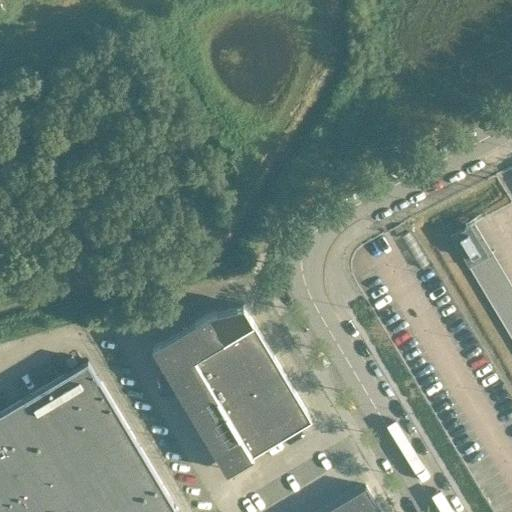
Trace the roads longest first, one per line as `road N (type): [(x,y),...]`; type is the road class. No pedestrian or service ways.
road 1 (unclassified): [(443,511),(322,303),(316,267),(330,236),(511,132)]
road 2 (unknown): [(227,486),(147,348),(152,330),(182,310),(234,287),(255,289),(345,424)]
road 3 (unknown): [(0,362),(67,335),(100,349),(192,511)]
road 4 (unknown): [(511,466),(395,267)]
road 5 (track): [(139,0),(0,69)]
road 6 (unknown): [(227,486),(345,424)]
